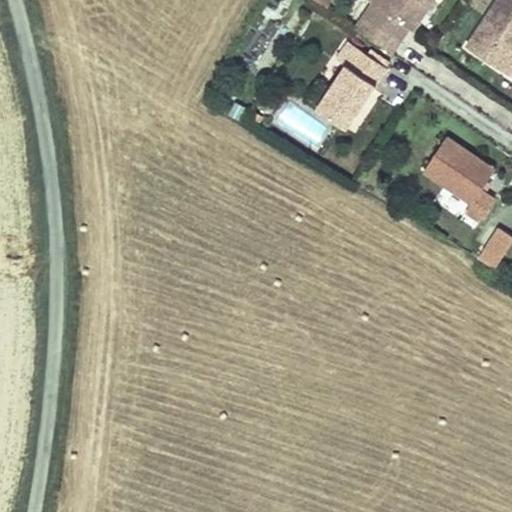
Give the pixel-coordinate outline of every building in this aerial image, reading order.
[(315,0),(329,8),(333,0),(315,0)] [(413,30),(433,0),(382,0),(379,6),(374,3),(357,28),(391,52),(408,27),(413,30)] [(511,59),(511,0),(498,0),(468,47),(504,71),(511,59)] [(367,98),(388,68),(387,67),(368,54),(348,41),(336,58),(346,65),(317,108),(348,128),(361,108),(359,107),(365,97),(367,98)] [(390,62),(371,49),(368,54),(387,67),(390,62)] [(361,108),(367,98),(365,97),(359,107),(361,108)] [(482,190),(496,169),(448,137),(425,170),(472,202),(466,211),(481,221),(495,199),(482,190)] [(502,257),(511,241),(511,234),(501,227),(488,248),(502,257)] [(496,267),(502,257),(488,248),(481,258),(496,267)]
